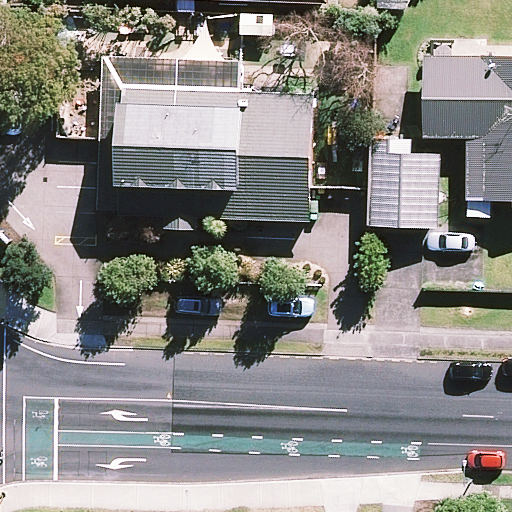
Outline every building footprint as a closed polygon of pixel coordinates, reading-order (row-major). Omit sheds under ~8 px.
[(176,0),(176,1),(326,8),(326,0),(176,0)] [(409,0),(376,0),(377,11),(409,12),(409,0)] [(511,211),(511,61),(423,60),(422,141),(466,142),(465,204),(510,205),(510,211),(511,211)] [(96,213),(118,214),(122,92),(240,96),(241,66),(102,61),(99,143),(96,213)] [(118,214),(118,218),(163,219),(163,233),(196,234),(196,221),(310,225),(311,190),(314,99),(240,96),(122,92),(118,214)] [(436,231),(438,161),(389,159),(389,144),(373,144),(370,229),(436,231)]
